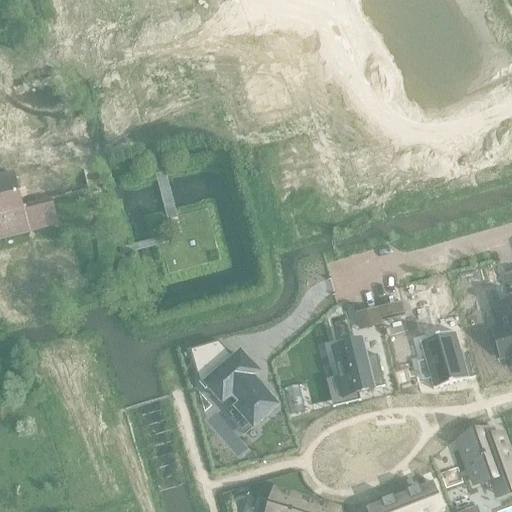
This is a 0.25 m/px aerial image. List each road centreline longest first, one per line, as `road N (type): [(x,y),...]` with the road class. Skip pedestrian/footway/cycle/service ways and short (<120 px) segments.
road 1 (unknown): [(364,105),(264,135),(180,132),(0,162)]
road 2 (residential): [(511,107),(506,110),(439,0)]
